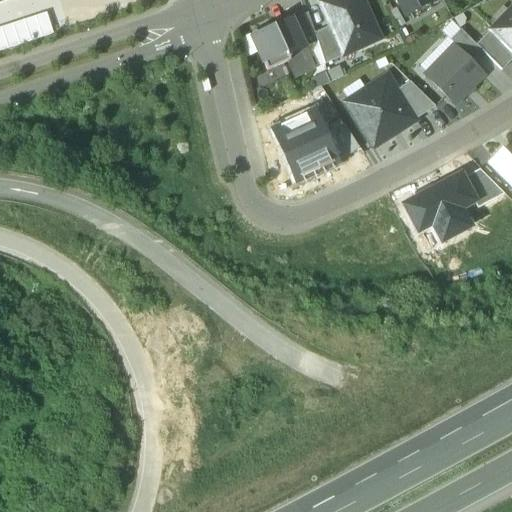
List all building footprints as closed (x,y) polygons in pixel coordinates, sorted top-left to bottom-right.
[(380,41),(361,0),(327,0),(319,4),(330,28),(344,58),(380,41)] [(395,0),(405,16),(428,3),(429,3),(427,0),(395,0)] [(511,8),(489,32),(511,54),(511,8)] [(40,41),(52,37),(44,15),(33,19),(40,41)] [(307,16),(292,22),(304,48),(317,44),(313,35),(307,16)] [(29,45),(40,41),(33,19),(22,22),(29,45)] [(275,28),(253,37),(255,42),(254,43),(267,71),(288,62),(290,61),(287,56),(304,48),(292,22),(291,20),(275,28)] [(18,48),(29,45),(22,22),(11,26),(18,48)] [(273,24),(251,33),(253,37),(275,28),(273,24)] [(0,31),(7,52),(18,48),(11,26),(0,29),(0,31)] [(344,58),(330,28),(313,35),(317,44),(324,65),(344,58)] [(482,52),(460,32),(449,43),(471,64),(482,52)] [(511,60),(511,54),(489,32),(476,46),(501,71),(511,60)] [(304,48),(287,56),(290,61),(288,62),(295,77),(314,69),(304,48)] [(454,48),(425,79),(453,106),(482,75),(470,64),(454,48)] [(388,77),(346,104),(374,148),(416,121),(396,90),(388,77)] [(407,83),(396,90),(416,121),(432,109),(407,83)] [(272,130),(296,185),(340,166),(337,160),(324,131),(315,111),(272,130)] [(324,131),(337,160),(359,150),(342,123),(324,131)] [(511,151),(509,154),(505,151),(492,165),(511,184),(511,151)] [(481,172),(465,180),(478,204),(480,208),(504,195),(481,172)] [(461,173),(400,206),(417,237),(433,229),(443,247),(473,231),(464,212),(478,204),(465,180),(461,173)]
